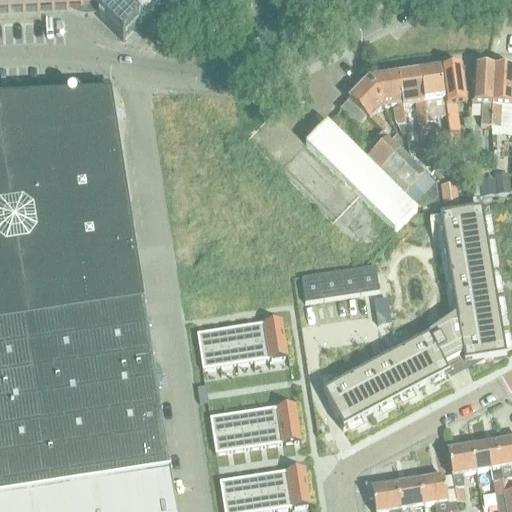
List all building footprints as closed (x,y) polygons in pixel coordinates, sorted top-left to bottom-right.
[(0,0),(0,15),(68,12),(68,11),(68,10),(78,0),(86,8),(89,10),(95,10),(95,11),(96,11),(96,16),(95,17),(122,44),(140,25),(113,0),(0,0)] [(160,5),(153,0),(113,0),(140,25),(160,5)] [(481,129),(492,130),(495,72),(488,71),(487,68),(479,68),(477,71),(474,71),(471,107),(483,108),(481,129)] [(441,72),(448,119),(451,136),(460,135),(456,108),(468,106),(462,69),(441,72)] [(491,138),(511,139),(511,138),(511,71),(511,70),(504,69),(502,72),(495,72),(492,130),(491,138)] [(420,75),(429,139),(437,138),(435,121),(448,119),(441,72),(420,75)] [(399,78),(404,110),(416,108),(421,140),(429,139),(420,75),(399,78)] [(379,81),(383,113),(397,111),(398,115),(395,115),(396,126),(400,130),(403,139),(408,139),(407,129),(404,110),(399,78),(379,81)] [(367,121),(383,137),(386,133),(384,132),(387,129),(379,122),(377,124),(374,122),(383,113),(379,81),(368,83),(364,87),(360,86),(353,92),(355,97),(349,103),(349,104),(367,121)] [(0,329),(143,307),(110,96),(78,98),(78,96),(77,94),(76,93),(74,92),(73,92),(71,92),(70,92),(68,92),(67,93),(66,94),(65,96),(64,97),(64,99),(0,102),(0,329)] [(361,127),(367,121),(349,104),(340,113),(355,127),(361,127)] [(412,210),(365,165),(326,126),(305,148),(360,201),(359,202),(395,237),(416,215),(412,210)] [(378,152),(365,165),(412,210),(438,202),(437,189),(383,137),(373,147),(378,152)] [(509,177),(495,178),(496,194),(510,193),(509,177)] [(494,182),(479,183),(480,196),(495,195),(494,182)] [(457,198),(456,186),(440,188),(442,200),(457,198)] [(456,324),(322,396),(342,433),(448,377),(447,375),(464,367),(506,360),(482,212),(439,219),(456,324)] [(375,269),(301,281),(305,306),(364,297),(379,295),(375,269)] [(0,502),(170,476),(143,307),(0,329),(0,502)] [(281,324),(264,327),(270,364),(287,361),(281,324)] [(270,364),(264,327),(248,330),(253,366),(270,364)] [(253,366),(248,330),(231,332),(236,369),(253,366)] [(236,369),(231,332),(214,335),(219,372),(236,369)] [(219,372),(214,335),(197,338),(203,374),(219,372)] [(300,446),(295,409),(278,412),(283,448),(300,446)] [(283,448),(278,412),(261,414),(266,451),(283,448)] [(266,451),(261,414),(244,417),(249,453),(266,451)] [(249,453),(244,417),(227,419),(233,456),(249,453)] [(233,456),(227,419),(210,422),(216,458),(233,456)] [(511,443),(495,446),(504,496),(511,494),(511,483),(510,470),(511,469),(511,443)] [(495,446),(472,450),(476,476),(491,474),(493,486),(497,511),(506,511),(504,496),(495,446)] [(447,454),(451,479),(455,504),(465,503),(461,479),(476,476),(472,450),(447,454)] [(310,509),(304,473),(287,476),(293,511),(310,509)] [(0,511),(175,511),(170,476),(0,502),(0,511)] [(290,511),(293,511),(287,476),(270,478),(275,511),(290,511)] [(275,511),(270,478),(253,481),(258,511),(275,511)] [(451,479),(419,485),(423,510),(436,508),(436,511),(449,511),(449,506),(455,504),(451,479)] [(258,511),(253,481),(237,483),(240,511),(258,511)] [(240,511),(237,483),(220,486),(223,511),(240,511)] [(396,489),(399,511),(410,511),(411,511),(423,510),(419,485),(418,485),(405,487),(396,489)] [(375,487),(366,489),(367,495),(368,503),(373,502),(374,508),(374,511),(399,511),(396,489),(385,490),(384,486),(375,487)]
